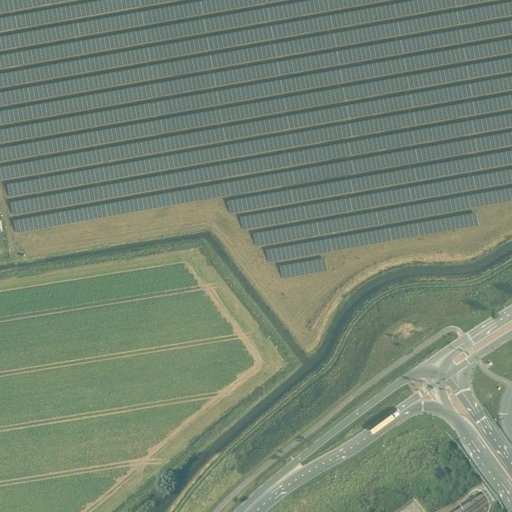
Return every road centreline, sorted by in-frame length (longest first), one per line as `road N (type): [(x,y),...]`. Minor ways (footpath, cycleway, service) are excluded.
road 1 (track): [(8,248),(208,223),(243,260)]
road 2 (secondary): [(428,363),(316,443),(238,511)]
road 3 (secondary): [(250,511),(393,413)]
